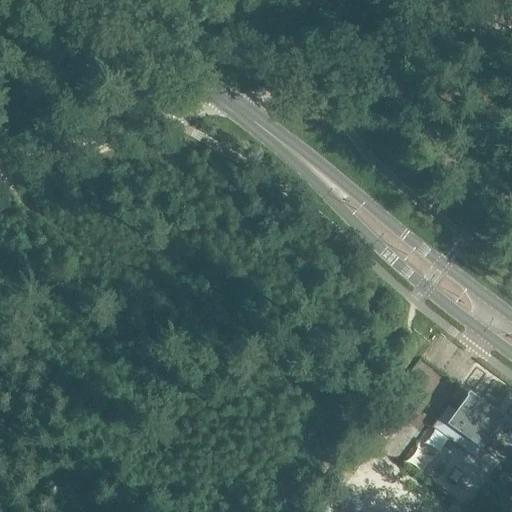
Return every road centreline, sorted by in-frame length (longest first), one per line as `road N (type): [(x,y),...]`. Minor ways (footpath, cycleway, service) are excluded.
road 1 (secondary): [(511,313),(87,0)]
road 2 (track): [(173,124),(511,25)]
road 3 (track): [(0,185),(173,124)]
